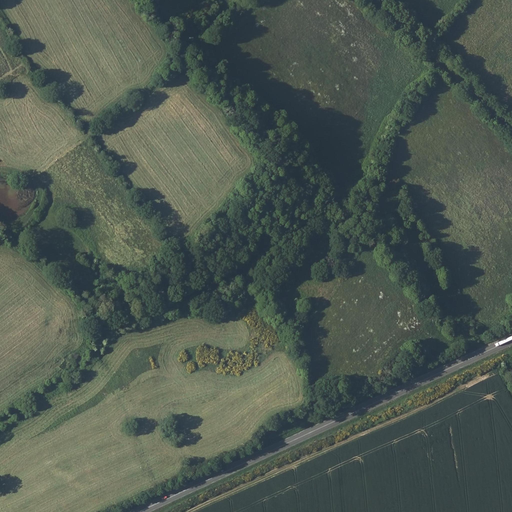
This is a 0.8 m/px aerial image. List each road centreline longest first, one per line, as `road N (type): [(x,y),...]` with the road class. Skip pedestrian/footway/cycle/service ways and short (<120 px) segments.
road 1 (primary): [(140,511),(511,340)]
road 2 (track): [(511,133),(374,0)]
road 3 (track): [(184,511),(305,456)]
